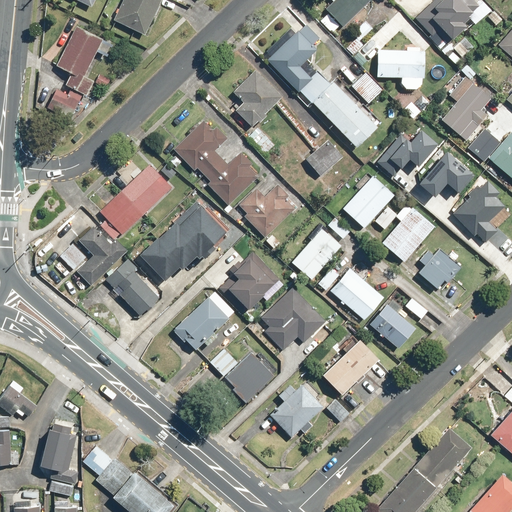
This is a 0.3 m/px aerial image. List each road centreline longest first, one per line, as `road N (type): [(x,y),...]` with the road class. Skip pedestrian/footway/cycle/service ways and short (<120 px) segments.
road 1 (residential): [(249,0),(78,164),(0,168)]
road 2 (residential): [(511,304),(296,511)]
road 3 (secondary): [(120,386),(274,511)]
road 4 (secondary): [(8,277),(120,386)]
road 5 (secondary): [(120,386),(0,311)]
road 6 (secondary): [(13,0),(0,123)]
